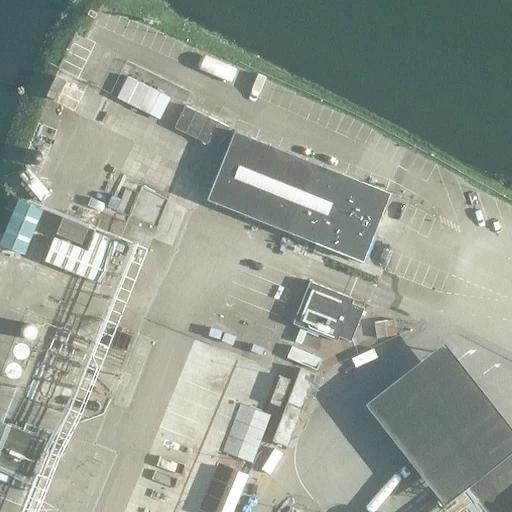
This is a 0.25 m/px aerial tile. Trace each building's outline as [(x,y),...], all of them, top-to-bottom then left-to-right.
[(66,82),(55,78),(48,98),(58,102),(66,82)] [(186,106),(174,130),(196,141),(218,153),(231,129),(186,106)] [(60,132),(42,125),(33,148),(52,155),(60,132)] [(363,262),(391,194),(388,192),(235,131),(207,200),(363,262)] [(29,156),(28,161),(30,165),(34,168),(39,168),(43,164),(44,160),(42,155),(38,152),(33,153),(29,156)] [(153,217),(159,201),(147,196),(141,213),(153,217)] [(24,254),(43,209),(19,200),(16,208),(15,211),(4,237),(3,240),(1,245),(24,254)] [(81,244),(90,223),(65,213),(56,234),(81,244)] [(153,240),(133,230),(129,239),(149,249),(153,240)] [(102,283),(118,242),(95,233),(88,252),(54,238),(45,260),(102,283)] [(147,254),(135,250),(120,289),(138,296),(154,257),(147,254)] [(351,341),(363,309),(351,304),(353,299),(310,282),(293,324),(296,325),(295,326),(303,329),(304,328),(308,329),(307,331),(319,335),(319,334),(337,341),(338,336),(351,341)] [(396,335),(394,319),(374,322),(377,338),(396,335)] [(21,332),(21,333),(20,335),(20,336),(20,338),(21,340),(22,341),(23,342),(24,343),(26,344),(27,344),(29,344),(31,344),(32,343),(33,342),(34,341),(35,339),(36,338),(36,336),(36,334),(35,333),(34,331),(33,330),(32,329),(30,329),(29,328),(27,328),(25,329),(24,329),(22,330),(21,332)] [(222,335),(211,331),(208,338),(219,342),(222,335)] [(88,352),(91,342),(69,333),(65,342),(88,352)] [(236,340),(225,336),(222,345),(233,349),(236,340)] [(264,351),(253,347),(251,353),(262,357),(264,351)] [(321,359),(292,347),(287,358),(317,370),(321,359)] [(511,511),(511,434),(445,348),(370,406),(451,509),(459,502),(467,511),(511,511)] [(16,354),(15,355),(14,356),(14,358),(14,359),(14,360),(15,361),(16,362),(17,363),(18,364),(19,364),(21,364),(22,364),(23,364),(24,363),(25,362),(26,361),(26,360),(27,359),(26,357),(26,356),(26,355),(25,354),(24,353),(23,352),(21,352),(20,352),(19,352),(18,353),(17,353),(16,354)] [(300,368),(272,441),(288,447),(316,374),(300,368)] [(9,373),(8,374),(8,375),(8,376),(8,378),(8,379),(9,380),(10,381),(11,382),(12,382),(13,382),(15,382),(16,382),(17,382),(18,381),(19,380),(20,379),(20,377),(20,376),(20,375),(20,374),(19,373),(18,372),(17,371),(16,370),(14,370),(13,370),(12,370),(11,371),(10,372),(9,373)] [(281,407),(291,380),(280,376),(269,403),(281,407)] [(198,377),(195,385),(217,393),(220,385),(198,377)] [(222,452),(254,464),(264,438),(272,415),(240,403),(222,452)] [(61,456),(67,439),(26,423),(23,430),(0,421),(0,465),(31,478),(42,448),(61,456)] [(161,432),(158,439),(181,448),(184,441),(161,432)] [(198,510),(203,511),(233,511),(249,475),(217,462),(198,510)] [(10,481),(0,476),(0,483),(7,487),(10,481)] [(151,498),(148,505),(165,511),(171,511),(174,506),(151,498)]
